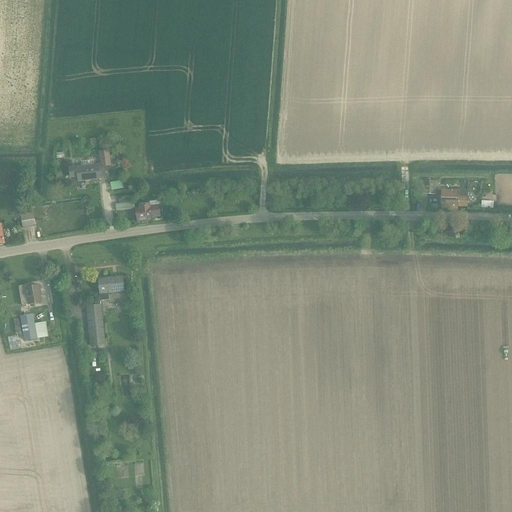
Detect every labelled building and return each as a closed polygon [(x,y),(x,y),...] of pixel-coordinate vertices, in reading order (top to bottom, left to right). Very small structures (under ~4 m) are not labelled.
[(117,165),(116,154),(108,155),(108,151),(99,152),(101,167),(117,165)] [(82,167),(68,168),(69,177),(77,176),(78,181),(100,179),(98,165),(94,165),(93,160),(81,162),(82,167)] [(123,180),(111,181),(112,188),(124,188),(123,180)] [(423,189),(423,194),(435,194),(436,182),(423,181),(420,180),(419,189),(423,189)] [(457,207),(467,207),(467,191),(441,190),(441,209),(457,209),(457,207)] [(117,211),(133,209),(132,197),(118,199),(119,204),(116,205),(117,211)] [(137,222),(151,220),(151,217),(160,216),(158,206),(157,203),(156,202),(149,202),(149,204),(139,205),(139,208),(135,209),(137,222)] [(22,227),(35,225),(32,210),(19,212),(22,227)] [(122,276),(98,279),(100,301),(109,300),(108,293),(124,291),(122,276)] [(22,306),(41,303),(38,285),(26,287),(26,285),(18,287),(22,306)] [(86,306),(90,346),(105,345),(100,305),(86,306)] [(32,315),(20,317),(24,341),(36,339),(35,331),(33,321),(32,315)] [(12,349),(21,347),(18,334),(8,336),(12,349)] [(98,353),(87,354),(88,372),(92,372),(92,377),(100,376),(98,353)]
